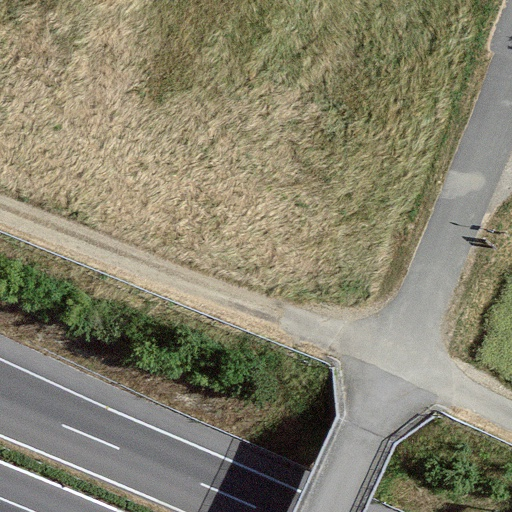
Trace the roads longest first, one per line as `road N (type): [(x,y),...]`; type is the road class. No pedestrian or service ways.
road 1 (track): [(0,205),(395,365)]
road 2 (motorway): [(263,511),(0,400)]
road 3 (track): [(395,365),(511,418)]
